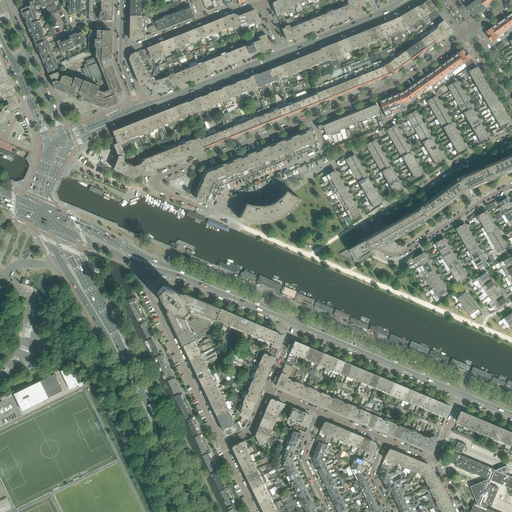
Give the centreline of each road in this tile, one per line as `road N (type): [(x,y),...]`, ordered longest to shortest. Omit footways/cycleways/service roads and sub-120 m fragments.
road 1 (residential): [(213,213),(157,188),(154,178),(392,84),(463,35)]
road 2 (residential): [(511,185),(396,255),(381,252),(369,232),(371,219),(511,136)]
road 3 (secondary): [(200,511),(62,230)]
road 4 (secondary): [(59,260),(103,332),(188,511)]
road 5 (residential): [(511,395),(301,307)]
road 6 (residential): [(140,262),(220,445)]
road 7 (residential): [(463,393),(295,322)]
road 8 (tertiary): [(139,109),(282,53)]
road 9 (residential): [(192,279),(54,214)]
road 10 (residential): [(301,307),(168,251)]
road 11 (residential): [(511,83),(482,42),(473,48),(508,96)]
